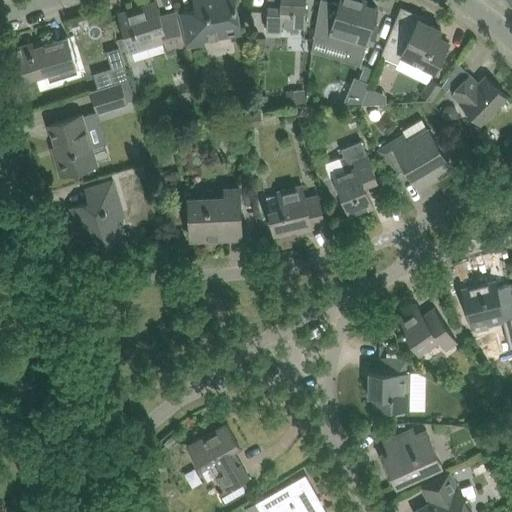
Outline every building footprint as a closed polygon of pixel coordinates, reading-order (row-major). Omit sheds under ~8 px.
[(194,0),(196,9),(181,13),(185,32),(188,46),(204,43),(203,39),(232,33),(241,31),(237,10),(234,0),(194,0)] [(268,0),(267,29),(281,30),(281,24),(305,25),(306,0),(268,0)] [(339,0),(339,2),(330,0),(321,0),(316,37),(351,48),(349,54),(362,58),(367,41),(373,43),(378,26),(372,25),(378,7),(365,3),(366,0),(339,0)] [(119,13),(131,52),(166,41),(168,49),(186,43),(178,15),(161,20),(155,2),(119,13)] [(401,6),(381,55),(398,62),(400,54),(435,71),(449,42),(437,37),(441,29),(424,20),(426,17),(420,14),(415,12),(415,14),(401,8),(402,6),(401,6)] [(33,42),(9,49),(20,81),(63,67),(65,75),(78,71),(77,67),(78,67),(68,36),(35,47),(33,42)] [(119,47),(107,50),(117,82),(121,81),(129,78),(121,52),(119,47)] [(448,89),(466,70),(457,62),(443,84),(448,89)] [(469,73),(456,87),(451,92),(461,101),(460,102),(481,122),(507,95),(490,78),(482,86),(469,73)] [(356,75),(346,102),(347,103),(361,102),(370,81),(356,75)] [(422,93),(433,100),(443,85),(432,78),(422,93)] [(97,113),(128,103),(121,81),(117,82),(90,90),(97,113)] [(304,89),(286,91),(287,105),(306,103),(304,89)] [(82,114),(68,118),(49,124),(59,154),(55,155),(61,175),(97,163),(82,114)] [(437,142),(429,129),(408,142),(404,135),(390,143),(390,142),(379,148),(397,178),(408,171),(412,177),(424,170),(430,180),(437,176),(435,172),(450,163),(445,155),(437,142)] [(452,134),(437,142),(445,155),(460,148),(452,134)] [(373,204),(365,184),(377,179),(361,139),(341,147),(344,155),(339,157),(345,170),(334,175),(349,213),(373,204)] [(87,246),(120,236),(111,209),(121,206),(113,179),(85,188),(90,201),(71,207),(76,222),(79,221),(87,246)] [(282,210),(270,213),(275,233),(297,227),(298,232),(305,230),(304,226),(311,224),(312,228),(326,225),(321,206),(318,194),(306,197),(302,184),(278,191),(282,210)] [(242,236),(241,217),(240,188),(225,188),(226,197),(189,199),(191,238),(242,236)] [(486,282),(464,288),(472,324),(473,328),(476,327),(476,330),(490,327),(489,324),(504,320),(511,349),(511,348),(511,284),(511,283),(497,286),(496,280),(486,282)] [(397,318),(408,334),(419,352),(439,338),(446,349),(458,341),(435,307),(424,314),(417,304),(397,318)] [(407,371),(407,357),(379,357),(379,370),(366,370),(366,376),(370,376),(369,395),(373,396),(373,409),(409,409),(410,371),(407,371)] [(227,489),(231,486),(244,479),(249,476),(235,451),(240,448),(226,422),(188,444),(202,470),(212,464),(227,489)] [(397,485),(415,477),(443,464),(427,429),(416,434),(413,428),(384,441),(390,453),(384,455),(397,485)] [(415,511),(472,511),(459,487),(458,488),(448,471),(422,486),(431,503),(415,511)] [(288,484),(256,502),(261,511),(290,511),(294,510),(294,511),(327,511),(306,474),(288,484)] [(250,489),(244,479),(231,486),(227,489),(220,493),(226,503),(250,489)] [(261,511),(256,502),(245,509),(246,511),(261,511)]
